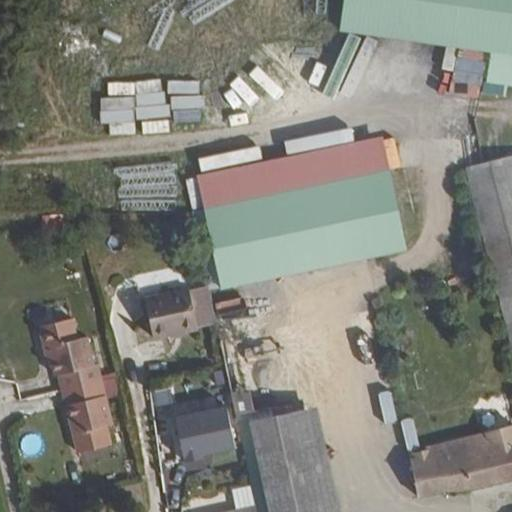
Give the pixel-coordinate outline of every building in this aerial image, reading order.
[(511,58),(511,0),(335,0),(331,27),(511,58)] [(511,148),(480,155),(495,232),(511,228),(511,148)] [(441,244),(427,167),(354,180),(369,257),(441,244)] [(98,194),(122,191),(120,175),(96,179),(98,194)] [(260,280),(365,258),(350,180),(245,201),(260,280)] [(511,228),(495,232),(511,318),(511,228)] [(148,308),(154,344),(198,336),(187,275),(139,285),(143,309),(148,308)] [(241,328),(269,323),(266,310),(239,315),(241,328)] [(324,406),(308,323),(270,330),(293,442),(344,432),(338,403),(324,406)] [(93,372),(87,346),(77,349),(71,327),(37,334),(42,356),(47,355),(54,386),(58,385),(60,393),(103,383),(100,370),(93,372)] [(174,382),(154,384),(157,402),(176,400),(174,382)] [(114,433),(103,383),(60,393),(75,460),(109,454),(105,435),(114,433)] [(511,477),(511,441),(509,443),(506,426),(477,433),(477,434),(433,445),(435,451),(428,452),(408,455),(416,496),(499,480),(511,477)] [(359,511),(344,432),(293,442),(306,511),(359,511)] [(435,451),(433,445),(477,434),(477,433),(426,444),(428,452),(435,451)] [(258,505),(255,487),(235,491),(238,509),(258,505)]
